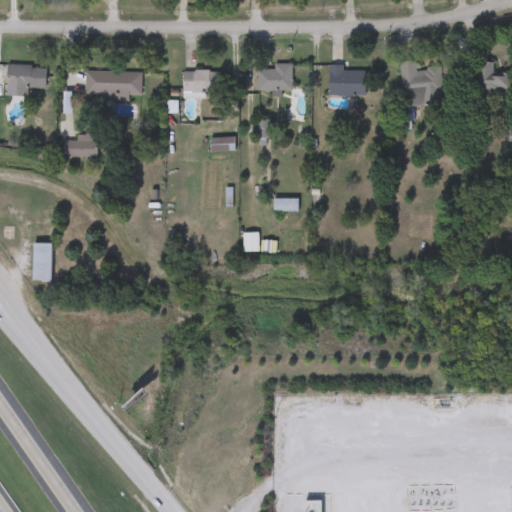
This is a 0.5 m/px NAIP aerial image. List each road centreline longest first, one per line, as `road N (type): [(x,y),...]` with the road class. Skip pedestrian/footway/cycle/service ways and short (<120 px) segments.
road 1 (residential): [(506,0),(362,25),(0,26)]
road 2 (secondary): [(134,457),(0,284)]
road 3 (motorway): [(134,457),(0,309)]
road 4 (motorway): [(80,511),(0,397)]
